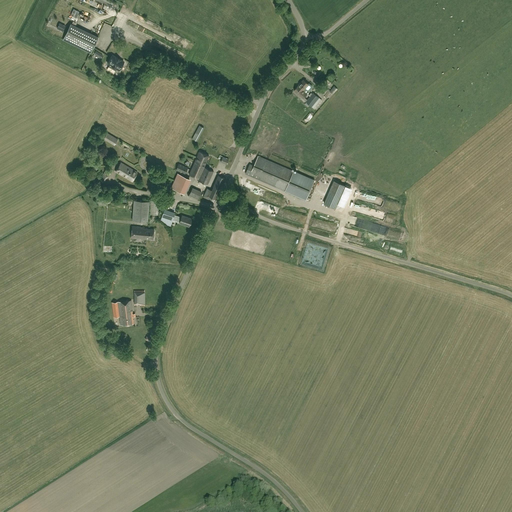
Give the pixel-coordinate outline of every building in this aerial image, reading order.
[(82,0),(110,13),(112,8),(114,9),(115,6),(118,8),(121,0),(120,0),(82,0)] [(91,48),(94,40),(96,41),(99,31),(67,23),(63,41),(91,48)] [(121,60),(115,56),(115,57),(112,55),(107,63),(110,64),(109,66),(115,70),(117,68),(119,70),(124,62),(120,60),(121,60)] [(303,98),(304,97),(307,94),(305,92),(305,91),(304,90),(309,84),(304,79),(301,82),(300,83),(299,84),(299,85),(298,86),(298,85),(294,90),(301,96),(303,98)] [(322,100),(321,99),(319,98),(313,92),(307,100),(304,97),(303,98),(303,99),(306,101),(305,102),(312,107),(315,109),(322,100)] [(192,139),(197,141),(204,128),(199,125),(192,139)] [(103,139),(114,145),(118,139),(107,132),(103,139)] [(198,179),(198,180),(208,184),(213,171),(204,167),(209,156),(199,151),(189,175),(198,179)] [(314,180),(294,171),(258,156),(254,166),(250,164),(246,174),(285,191),(306,200),(314,180)] [(121,162),(116,172),(132,181),(137,172),(121,162)] [(175,170),(185,174),(188,168),(179,163),(175,170)] [(215,199),(225,178),(218,175),(209,196),(215,199)] [(334,180),(324,203),(336,209),(346,185),(334,180)] [(171,187),(177,190),(181,182),(178,181),(176,183),(175,183),(173,188),(171,187)] [(201,192),(192,188),(189,195),(198,199),(201,192)] [(148,221),(149,201),(134,200),(132,220),(148,221)] [(101,233),(122,234),(123,204),(113,203),(112,208),(117,208),(117,213),(110,213),(110,216),(109,216),(108,220),(107,222),(101,222),(101,233)] [(150,206),(150,217),(160,217),(160,215),(156,215),(156,212),(155,212),(155,206),(150,206)] [(166,225),(170,226),(174,214),(164,210),(161,220),(166,224),(166,225)] [(189,226),(192,219),(182,215),(179,223),(189,226)] [(144,228),(145,227),(132,226),(131,238),(146,239),(146,238),(153,239),(154,229),(144,228)] [(145,304),(145,292),(134,292),(134,305),(144,305),(144,304),(145,304)] [(132,314),(131,300),(113,302),(114,317),(120,316),(121,325),(133,324),(133,316),(135,316),(135,314),(132,314)]
